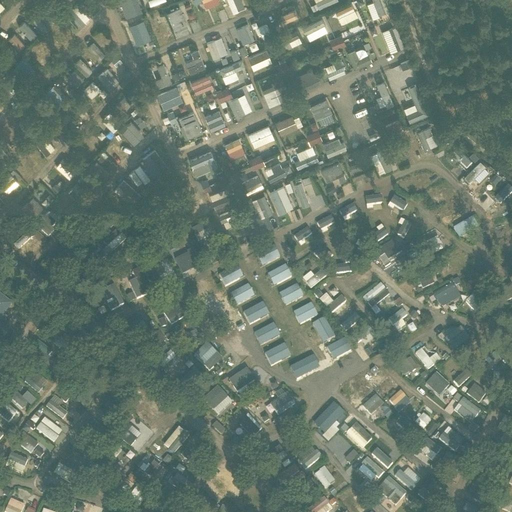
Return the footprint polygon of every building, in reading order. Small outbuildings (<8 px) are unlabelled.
[(226,0),(230,12),(243,8),(240,0),(226,0)] [(371,17),(391,11),(387,0),(371,0),(372,1),(366,3),(371,17)] [(64,11),(77,30),(90,21),(77,2),(64,11)] [(351,3),(334,10),(340,23),(357,16),(351,3)] [(42,29),(51,20),(37,6),(32,11),(36,15),(31,19),(42,29)] [(179,7),(166,12),(174,33),(188,27),(179,7)] [(282,22),(298,17),(295,9),(280,14),(282,22)] [(326,15),(323,16),(327,30),(331,29),(326,15)] [(321,17),(302,26),(308,40),(327,32),(321,17)] [(127,24),(135,44),(150,38),(142,18),(127,24)] [(161,18),(150,21),(154,36),(165,34),(161,18)] [(241,43),(254,39),(248,22),(235,27),(241,43)] [(381,30),(389,52),(404,47),(396,25),(381,30)] [(56,27),(51,32),(48,29),(40,37),(46,44),(60,31),(56,27)] [(271,41),(277,53),(302,41),(296,29),(271,41)] [(13,31),(7,37),(19,49),(25,44),(13,31)] [(206,43),(213,59),(227,53),(221,37),(206,43)] [(100,42),(89,50),(96,60),(107,52),(100,42)] [(29,51),(36,58),(43,50),(36,43),(29,51)] [(244,45),(238,48),(242,56),(248,53),(244,45)] [(246,56),(252,69),(271,60),(265,47),(246,56)] [(192,58),(184,60),(187,71),(204,67),(199,48),(190,50),(192,58)] [(359,48),(358,48),(355,50),(355,49),(346,53),(354,69),(372,61),(368,53),(367,54),(366,51),(366,50),(365,49),(364,48),(363,48),(362,48),(361,48),(360,48),(359,48)] [(229,51),(233,60),(239,57),(235,49),(229,51)] [(3,54),(9,63),(15,59),(9,50),(3,54)] [(81,52),(79,56),(84,58),(80,65),(92,72),(98,61),(81,52)] [(25,53),(21,57),(26,61),(30,57),(25,53)] [(110,59),(116,66),(122,62),(116,54),(110,59)] [(235,70),(245,65),(241,57),(218,68),(225,83),(238,76),(235,70)] [(340,58),(323,64),(329,79),(345,73),(340,58)] [(411,59),(399,64),(402,69),(414,64),(411,59)] [(153,89),(172,81),(163,62),(145,70),(153,89)] [(97,77),(108,89),(118,80),(108,68),(97,77)] [(74,70),(65,78),(74,88),(83,79),(74,70)] [(41,79),(45,74),(40,71),(37,75),(41,79)] [(195,94),(212,87),(207,75),(190,82),(195,94)] [(91,79),(82,89),(91,97),(100,88),(91,79)] [(380,95),(375,97),(378,106),(385,103),(386,107),(392,104),(383,79),(376,82),(380,95)] [(261,88),(267,105),(281,100),(275,82),(261,88)] [(406,114),(409,122),(421,117),(425,115),(428,114),(416,84),(408,88),(414,103),(417,109),(406,114)] [(176,86),(157,95),(163,109),(182,100),(176,86)] [(318,119),(331,113),(332,113),(326,99),(310,106),(316,120),(318,119)] [(76,113),(68,104),(53,117),(60,126),(76,113)] [(178,118),(182,125),(187,123),(193,136),(202,132),(193,111),(178,118)] [(205,117),(211,131),(225,125),(218,111),(205,117)] [(396,111),(381,117),(387,130),(402,124),(396,111)] [(109,112),(101,119),(112,131),(120,124),(109,112)] [(289,116),(275,122),(280,136),(295,129),(289,116)] [(129,119),(118,129),(133,144),(143,134),(129,119)] [(247,133),(253,147),(273,138),(268,124),(247,133)] [(416,132),(424,151),(437,145),(435,140),(432,134),(429,126),(421,130),(416,132)] [(111,136),(113,133),(110,130),(105,135),(109,139),(112,136),(111,136)] [(31,138),(44,155),(54,148),(41,131),(31,138)] [(87,139),(84,136),(76,144),(88,156),(101,144),(92,135),(87,139)] [(338,137),(322,144),(327,157),(346,149),(343,142),(341,143),(338,137)] [(414,137),(404,140),(408,156),(418,153),(414,137)] [(223,143),(229,158),(244,153),(239,138),(223,143)] [(114,159),(123,152),(115,142),(106,149),(114,159)] [(312,144),(296,151),(299,159),(294,162),(297,169),(319,159),(312,144)] [(156,176),(168,167),(154,149),(143,158),(156,176)] [(196,176),(217,167),(210,151),(189,160),(196,176)] [(371,153),(377,175),(391,170),(386,152),(378,154),(377,151),(371,153)] [(479,162),(473,156),(469,160),(474,166),(479,162)] [(56,167),(68,178),(72,173),(60,162),(56,167)] [(100,182),(109,173),(99,162),(89,170),(100,182)] [(338,177),(343,174),(338,162),(320,170),(326,182),(338,177)] [(348,165),(351,172),(357,170),(355,162),(348,165)] [(143,182),(149,178),(139,163),(132,168),(143,182)] [(270,182),(286,174),(283,168),(282,168),(279,163),(265,170),(267,175),(267,176),(270,182)] [(283,168),(286,174),(292,171),(289,165),(283,168)] [(128,173),(136,184),(141,180),(132,169),(128,173)] [(0,194),(1,196),(16,181),(6,171),(0,176),(0,194)] [(244,171),(238,174),(241,181),(247,177),(244,171)] [(300,178),(303,184),(311,181),(308,174),(300,178)] [(125,201),(136,191),(124,178),(113,188),(125,201)] [(289,181),(283,183),(286,191),(292,190),(289,181)] [(55,184),(51,188),(55,193),(59,189),(55,184)] [(141,193),(145,188),(139,184),(135,188),(141,193)] [(333,184),(326,189),(329,194),(336,189),(333,184)] [(282,185),(268,191),(278,213),(292,207),(282,185)] [(503,204),(509,197),(498,187),(492,194),(503,204)] [(209,194),(213,206),(226,202),(222,190),(209,194)] [(29,220),(43,205),(32,195),(18,210),(29,220)] [(264,195),(251,200),(255,207),(260,218),(272,213),(264,195)] [(369,196),(369,204),(381,204),(381,195),(369,196)] [(152,204),(157,208),(162,202),(156,198),(152,204)] [(391,198),(388,207),(404,212),(407,203),(391,198)] [(448,220),(467,211),(461,200),(443,208),(448,220)] [(347,215),(356,212),(354,205),(339,209),(342,222),(349,221),(347,215)] [(291,211),(295,221),(303,217),(299,208),(291,211)] [(99,211),(95,215),(105,224),(109,220),(99,211)] [(241,213),(223,220),(225,227),(244,220),(241,213)] [(56,224),(49,217),(45,214),(34,226),(48,238),(54,232),(51,229),(56,224)] [(315,224),(321,234),(327,231),(325,228),(334,224),(330,216),(315,224)] [(450,221),(452,227),(460,224),(457,218),(450,221)] [(472,218),(452,227),(457,238),(478,229),(472,218)] [(191,229),(197,242),(217,233),(211,220),(191,229)] [(399,226),(396,236),(405,239),(410,224),(399,220),(398,226),(399,226)] [(366,235),(373,245),(388,235),(381,225),(366,235)] [(98,247),(108,257),(126,239),(116,229),(98,247)] [(104,229),(100,233),(104,237),(108,232),(104,229)] [(297,247),(304,245),(302,240),(310,236),(308,229),(293,235),(297,247)] [(254,231),(247,234),(250,241),(257,238),(254,231)] [(18,246),(27,252),(36,239),(26,233),(18,246)] [(436,237),(420,245),(426,257),(442,248),(436,237)] [(392,242),(376,253),(380,259),(379,259),(385,268),(390,265),(389,264),(395,260),(394,258),(402,253),(395,242),(393,244),(392,242)] [(411,251),(407,243),(402,247),(406,254),(411,251)] [(259,254),(265,266),(280,259),(273,247),(259,254)] [(324,266),(331,258),(319,247),(312,255),(324,266)] [(66,248),(53,261),(62,271),(75,257),(66,248)] [(175,261),(182,276),(201,266),(193,250),(187,253),(188,255),(175,261)] [(101,252),(96,257),(101,261),(105,257),(101,252)] [(76,258),(71,262),(77,268),(82,264),(76,258)] [(176,279),(167,261),(160,265),(160,266),(154,268),(160,278),(159,279),(163,286),(176,279)] [(402,261),(397,264),(400,269),(406,266),(402,261)] [(312,268),(309,265),(304,270),(307,273),(312,268)] [(285,266),(271,274),(277,286),(291,278),(285,266)] [(239,281),(233,269),(218,276),(225,288),(239,281)] [(432,278),(429,272),(411,281),(414,287),(419,284),(422,290),(434,285),(431,279),(432,278)] [(464,286),(471,283),(467,273),(460,276),(464,286)] [(310,276),(304,280),(310,289),(316,285),(310,276)] [(436,280),(439,288),(445,285),(442,278),(436,280)] [(452,282),(456,287),(461,284),(458,279),(452,282)] [(363,299),(372,310),(389,296),(380,285),(363,299)] [(452,285),(433,296),(437,303),(443,308),(460,298),(452,285)] [(111,313),(124,306),(113,286),(100,293),(111,313)] [(285,307),(303,298),(296,286),(279,295),(285,307)] [(486,286),(480,289),(483,295),(489,292),(486,286)] [(250,300),(244,288),(230,295),(236,307),(250,300)] [(313,295),(319,301),(323,298),(317,291),(313,295)] [(132,294),(126,297),(129,304),(135,300),(132,294)] [(0,320),(12,305),(0,295),(0,320)] [(325,309),(330,315),(345,302),(340,296),(325,309)] [(243,314),(250,327),(269,316),(262,304),(243,314)] [(163,314),(171,326),(185,317),(178,305),(163,314)] [(300,326),(317,317),(311,305),(293,314),(300,326)] [(388,320),(397,332),(405,326),(400,320),(407,315),(402,309),(388,320)] [(415,320),(418,316),(413,312),(409,316),(415,320)] [(354,314),(339,326),(344,333),(359,321),(354,314)] [(132,337),(147,327),(140,315),(124,325),(132,337)] [(167,326),(164,319),(158,322),(161,329),(167,326)] [(334,338),(324,319),(312,326),(322,345),(334,338)] [(411,324),(407,327),(410,333),(415,330),(411,324)] [(254,335),(260,347),(280,337),(273,325),(254,335)] [(445,339),(444,341),(453,353),(469,340),(460,328),(445,339)] [(148,353),(165,342),(159,332),(141,342),(148,353)] [(66,352),(70,346),(54,336),(50,343),(66,352)] [(351,352),(344,340),(327,349),(333,361),(351,352)] [(167,350),(164,344),(157,349),(160,354),(167,350)] [(207,344),(194,357),(209,373),(222,360),(207,344)] [(265,355),(271,368),(290,358),(284,345),(265,355)] [(369,349),(364,353),(368,358),(373,354),(369,349)] [(40,360),(44,355),(36,350),(32,354),(40,360)] [(440,361),(434,354),(428,359),(420,350),(414,354),(428,370),(440,361)] [(296,381),(319,369),(313,357),(290,369),(296,381)] [(397,368),(405,378),(418,369),(410,359),(397,368)] [(81,365),(77,370),(81,374),(86,370),(81,365)] [(450,371),(446,365),(442,369),(446,374),(450,371)] [(254,382),(246,370),(229,381),(237,394),(238,393),(246,388),(254,382)] [(35,373),(26,385),(38,394),(47,382),(35,373)] [(449,386),(436,374),(425,385),(439,397),(449,386)] [(361,399),(371,392),(360,377),(350,384),(361,399)] [(380,397),(396,387),(391,378),(374,387),(380,397)] [(465,394),(475,403),(483,394),(473,385),(465,394)] [(99,394),(88,386),(82,394),(75,402),(86,410),(99,394)] [(214,411),(227,400),(227,399),(217,388),(203,400),(213,412),(214,411)] [(447,392),(452,397),(456,393),(451,388),(447,392)] [(276,399),(283,394),(280,390),(273,395),(276,399)] [(387,401),(396,413),(410,404),(400,391),(387,401)] [(277,416),(294,405),(286,393),(269,404),(277,416)] [(64,394),(60,400),(66,404),(70,398),(64,394)] [(22,410),(27,404),(17,395),(12,402),(22,410)] [(461,398),(457,395),(453,401),(457,404),(461,398)] [(51,400),(45,406),(61,420),(67,414),(51,400)] [(480,413),(463,400),(454,411),(471,424),(480,413)] [(9,404),(0,412),(0,422),(3,426),(17,413),(9,404)] [(344,415),(333,404),(313,425),(319,430),(321,428),(326,433),(336,424),(344,415)] [(103,407),(99,412),(104,416),(108,411),(103,407)] [(80,418),(85,412),(80,408),(75,414),(80,418)] [(154,422),(142,410),(137,414),(150,426),(154,422)] [(388,418),(392,414),(389,410),(384,414),(388,418)] [(411,413),(407,418),(411,422),(415,417),(411,413)] [(422,429),(430,420),(422,413),(414,422),(422,429)] [(253,438),(261,428),(247,415),(238,425),(253,438)] [(260,419),(264,424),(269,420),(266,415),(260,419)] [(274,422),(279,430),(287,424),(282,417),(274,422)] [(411,440),(417,434),(401,417),(395,423),(411,440)] [(35,429),(53,443),(61,432),(44,418),(35,429)] [(511,422),(504,418),(497,430),(511,438),(511,422)] [(25,426),(33,432),(35,430),(33,428),(34,427),(28,422),(25,426)] [(125,422),(114,434),(131,448),(136,442),(126,434),(131,427),(125,422)] [(216,423),(212,427),(216,431),(220,427),(216,423)] [(5,424),(2,428),(8,433),(11,429),(5,424)] [(431,437),(438,428),(432,424),(426,432),(431,437)] [(345,434),(349,430),(344,426),(341,430),(345,434)] [(220,427),(216,431),(220,436),(225,431),(220,427)] [(454,453),(463,442),(448,429),(438,440),(454,453)] [(183,432),(168,451),(167,451),(173,456),(189,436),(184,432),(183,432)] [(16,443),(23,448),(30,437),(22,433),(16,443)] [(413,446),(431,461),(440,450),(422,435),(413,446)] [(32,454),(37,442),(29,439),(24,451),(32,454)] [(264,456),(271,467),(286,457),(279,447),(264,456)] [(97,448),(93,454),(97,458),(102,452),(97,448)] [(296,457),(303,470),(320,460),(313,448),(296,457)] [(387,470),(393,463),(376,448),(370,455),(387,470)] [(34,454),(40,459),(44,454),(38,449),(34,454)] [(353,460),(358,456),(353,452),(349,456),(353,460)] [(5,466),(22,473),(27,460),(10,454),(5,466)] [(168,466),(171,461),(166,457),(162,462),(168,466)] [(154,460),(148,467),(144,463),(139,469),(154,483),(165,471),(154,460)] [(68,481),(74,468),(58,461),(52,474),(68,481)] [(178,465),(172,461),(169,466),(175,470),(178,465)] [(288,461),(281,465),(284,470),(291,465),(288,461)] [(294,464),(274,478),(279,485),(299,471),(294,464)] [(95,465),(87,474),(95,481),(103,472),(95,465)] [(325,467),(314,473),(323,488),(334,482),(325,467)] [(197,468),(194,473),(199,477),(202,472),(197,468)] [(410,491),(420,480),(408,469),(402,475),(399,471),(394,476),(410,491)] [(497,471),(496,474),(502,477),(500,483),(503,484),(507,475),(497,471)] [(219,473),(212,483),(227,493),(234,483),(219,473)] [(305,478),(302,473),(296,477),(299,482),(305,478)] [(171,486),(181,491),(187,479),(177,474),(171,486)] [(485,475),(483,478),(478,490),(472,501),(485,507),(498,482),(485,475)] [(136,480),(130,476),(127,480),(133,484),(136,480)] [(395,506),(406,494),(388,477),(376,489),(395,506)] [(428,488),(432,484),(427,480),(423,484),(428,488)] [(166,492),(160,489),(157,495),(163,498),(166,492)] [(321,495),(317,489),(313,491),(317,497),(321,495)] [(6,490),(3,495),(8,498),(11,493),(6,490)] [(204,490),(196,499),(209,511),(210,511),(218,504),(204,490)] [(350,511),(363,511),(366,510),(354,492),(342,500),(350,511)] [(259,511),(245,498),(239,504),(247,511),(259,511)] [(10,499),(4,511),(21,511),(24,505),(10,499)] [(306,511),(327,511),(331,509),(322,499),(306,511)] [(507,511),(508,511),(511,504),(511,502),(504,499),(499,508),(507,511)] [(201,505),(195,501),(190,506),(196,511),(201,505)] [(235,506),(231,502),(226,506),(230,510),(235,506)]
